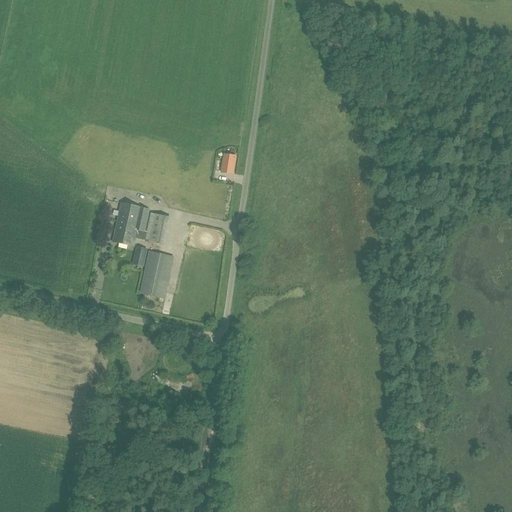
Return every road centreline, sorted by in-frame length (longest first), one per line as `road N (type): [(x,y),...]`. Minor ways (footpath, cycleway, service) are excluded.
road 1 (unclassified): [(0,292),(223,340),(272,0)]
road 2 (track): [(196,511),(223,340)]
